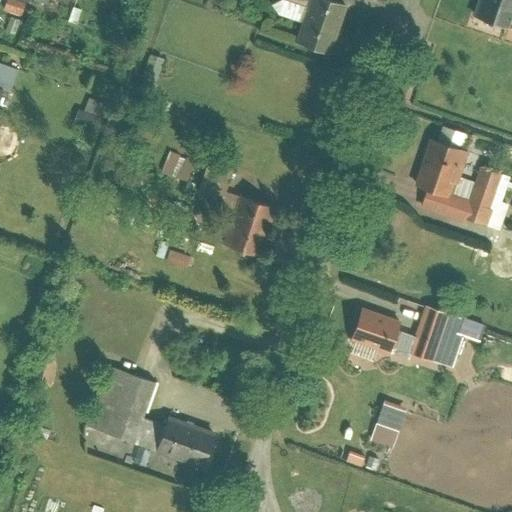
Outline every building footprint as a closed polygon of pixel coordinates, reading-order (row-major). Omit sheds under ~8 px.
[(25,0),(5,0),(3,7),(23,14),(27,0),(25,0)] [(348,4),(336,0),(308,0),(308,1),(296,37),(332,49),(348,4)] [(511,15),(511,0),(478,0),(474,12),(509,24),(511,15)] [(12,89),(19,67),(0,60),(0,84),(2,86),(12,89)] [(468,132),(443,124),(439,138),(463,146),(468,132)] [(439,138),(430,135),(416,180),(428,184),(452,192),(467,147),(463,146),(439,138)] [(194,157),(170,149),(161,176),(185,184),(194,157)] [(486,218),(501,170),(484,164),(472,199),(468,212),(486,218)] [(421,204),(466,219),(468,212),(472,199),(452,192),(428,184),(421,204)] [(270,202),(239,191),(222,242),(253,252),(270,202)] [(500,227),(507,207),(494,202),(488,223),(500,227)] [(432,357),(448,309),(425,302),(410,350),(432,357)] [(401,316),(362,303),(350,338),(390,351),(398,327),(401,316)] [(461,314),(448,309),(432,357),(454,364),(465,330),(457,328),(461,314)] [(405,356),(412,332),(398,327),(390,351),(405,356)] [(158,380),(109,364),(89,423),(138,439),(146,416),(158,380)] [(407,405),(385,398),(377,421),(399,428),(407,405)] [(153,445),(161,422),(146,416),(138,439),(153,445)] [(208,463),(218,434),(163,416),(161,422),(153,445),(208,463)]
